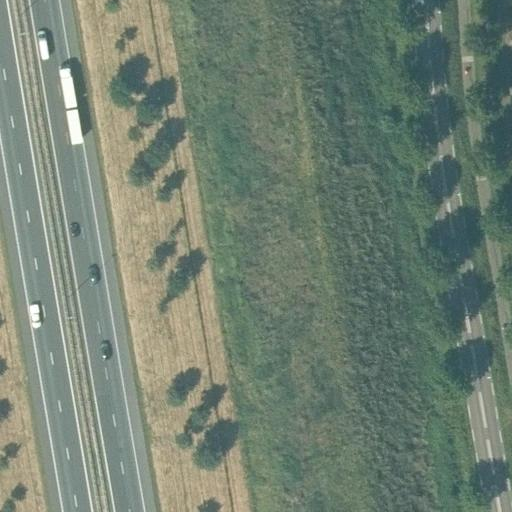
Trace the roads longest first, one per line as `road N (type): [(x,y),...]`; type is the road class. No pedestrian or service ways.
road 1 (motorway): [(131,511),(45,0)]
road 2 (tertiary): [(504,511),(443,138),(431,0)]
road 3 (motorway): [(0,35),(79,511)]
